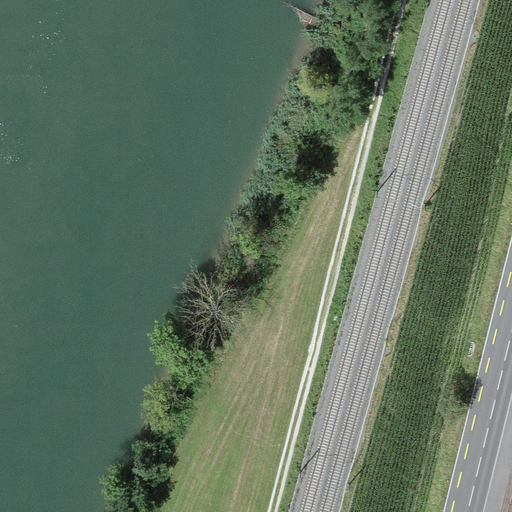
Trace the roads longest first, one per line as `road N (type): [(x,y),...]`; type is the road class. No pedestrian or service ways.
road 1 (track): [(274,511),(402,0)]
road 2 (primary): [(511,314),(463,511)]
